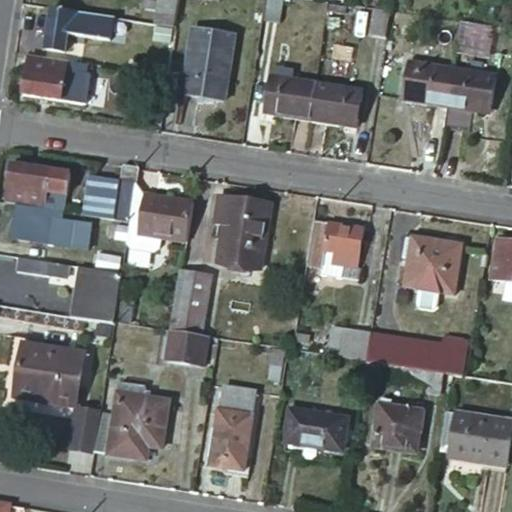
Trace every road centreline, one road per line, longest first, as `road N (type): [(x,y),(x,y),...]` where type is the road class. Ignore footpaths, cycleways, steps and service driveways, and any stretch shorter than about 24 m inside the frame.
road 1 (residential): [(511,204),(0,127)]
road 2 (unclassified): [(0,480),(125,500)]
